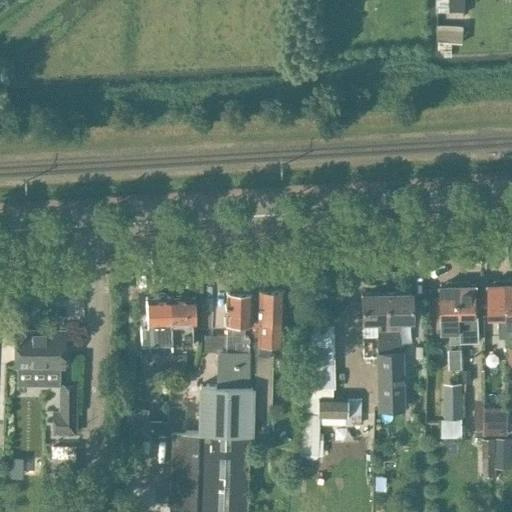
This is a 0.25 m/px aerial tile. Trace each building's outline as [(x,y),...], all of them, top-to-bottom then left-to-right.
[(436,0),(437,11),(463,11),(462,0),(436,0)] [(463,25),(436,24),(436,40),(438,40),(437,48),(451,49),(451,41),(463,42),(463,25)] [(508,337),(506,279),(494,280),(494,283),(488,283),(489,314),(498,313),(499,337),(508,337)] [(470,280),(458,281),(460,342),(469,342),(469,330),(478,330),(476,283),(470,283),(470,280)] [(447,284),(440,284),(441,316),(442,331),(451,331),(451,342),(460,342),(458,281),(447,281),(447,284)] [(218,350),(217,371),(248,372),(249,336),(243,336),(243,322),(251,323),(251,292),(241,292),(241,289),(229,289),(229,291),(226,291),(225,322),(227,322),(227,351),(218,350)] [(284,289),(259,289),(259,319),(260,319),(260,329),(259,329),(259,341),(269,341),(269,329),(277,329),(277,319),(283,319),(284,289)] [(377,320),(377,351),(387,350),(386,291),(361,292),(361,321),(377,320)] [(387,350),(377,351),(379,409),(402,408),(400,350),(397,350),(396,320),(411,319),(410,291),(386,291),(387,350)] [(138,341),(136,341),(136,353),(159,352),(159,354),(171,353),(171,345),(170,323),(170,296),(166,296),(164,293),(158,293),(158,294),(156,296),(145,296),(146,323),(137,323),(138,341)] [(173,295),(170,296),(170,323),(171,345),(191,345),(191,322),(195,322),(194,295),(183,295),(181,293),(175,293),(173,295)] [(14,329),(14,364),(62,364),(62,329),(14,329)] [(334,387),(333,345),(308,346),(309,388),(334,387)] [(185,350),(173,350),(173,352),(172,352),(172,370),(186,371),(186,353),(185,353),(185,350)] [(271,355),(256,354),(255,417),(270,417),(271,355)] [(460,357),(449,357),(449,367),(461,366),(460,357)] [(470,369),(462,369),(462,382),(470,382),(470,369)] [(248,372),(217,371),(217,384),(199,383),(198,430),(248,431),(250,431),(251,385),(247,385),(248,372)] [(77,382),(58,382),(58,410),(51,410),(51,434),(76,434),(77,382)] [(462,392),(462,382),(444,382),(444,417),(440,417),(440,436),(461,436),(461,425),(462,392)] [(347,396),(317,395),(317,412),(302,411),(300,455),(318,455),(319,424),(360,425),(361,397),(347,397),(347,396)] [(167,429),(171,429),(168,511),(245,511),(248,431),(198,430),(182,430),(183,405),(168,404),(167,429)] [(133,407),(132,431),(148,432),(149,419),(149,408),(133,407)] [(507,407),(483,407),(483,431),(507,431),(507,407)] [(149,419),(148,432),(148,434),(166,435),(167,420),(149,419)] [(494,437),(481,437),(482,457),(482,474),(495,474),(495,456),(494,437)] [(495,437),(495,452),(511,453),(511,437),(497,437),(495,437)] [(72,445),(53,444),(52,468),(72,468),(72,445)] [(373,453),(365,453),(365,472),(372,472),(373,453)] [(2,462),(2,476),(23,477),(23,462),(11,462),(2,462)]
